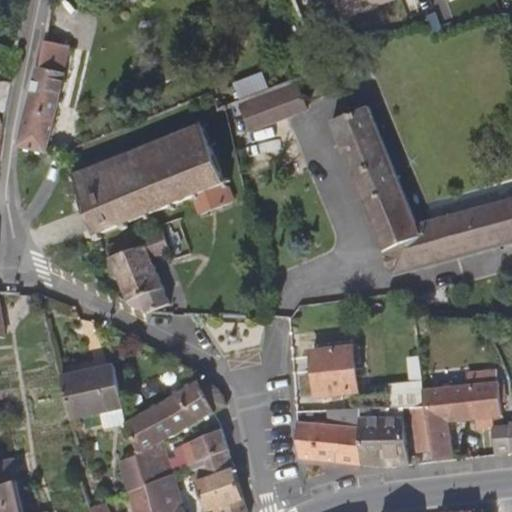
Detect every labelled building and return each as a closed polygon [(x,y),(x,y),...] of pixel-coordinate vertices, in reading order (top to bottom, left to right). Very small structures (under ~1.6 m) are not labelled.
[(336,0),(344,19),(394,0),(336,0)] [(16,148),(46,154),(62,92),(71,46),(44,40),(39,67),(35,67),(16,148)] [(242,99),(272,88),(265,70),(235,81),(242,99)] [(5,131),(14,82),(0,81),(0,116),(2,121),(5,131)] [(242,107),(252,133),(308,112),(298,85),(242,107)] [(419,225),(371,107),(332,123),(384,252),(424,237),(419,225)] [(73,175),(98,237),(196,198),(203,214),(233,201),(202,123),(73,175)] [(511,198),(419,225),(424,237),(384,252),(395,278),(511,244),(511,198)] [(99,287),(146,314),(171,304),(155,259),(171,253),(162,229),(103,249),(88,255),(99,287)] [(311,352),(316,398),(360,394),(355,347),(311,352)] [(411,408),(428,407),(425,390),(421,356),(409,358),(411,381),(390,384),(393,409),(403,408),(411,408)] [(126,409),(123,395),(118,374),(117,365),(62,376),(72,420),(126,409)] [(118,374),(123,395),(134,393),(130,373),(118,374)] [(141,456),(164,443),(167,441),(217,413),(227,406),(221,389),(205,379),(199,382),(127,424),(141,456)] [(436,463),(456,461),(451,423),(503,417),(500,382),(425,390),(428,407),(434,451),(436,463)] [(434,451),(428,407),(411,408),(418,452),(434,451)] [(393,468),(411,466),(403,408),(393,409),(359,410),(363,467),(369,468),(393,468)] [(315,462),(363,467),(359,410),(333,411),(333,423),(298,422),(299,442),(301,460),(315,462)] [(225,432),(224,430),(175,450),(177,457),(171,460),(164,443),(141,456),(149,486),(176,473),(189,467),(194,465),(230,450),(225,432)] [(236,469),(230,450),(194,465),(189,467),(195,484),(236,469)] [(156,511),(149,486),(141,456),(121,462),(121,463),(135,511),(111,511),(106,496),(89,501),(92,511),(156,511)] [(0,464),(4,483),(17,481),(20,480),(16,460),(0,460),(0,464)] [(4,483),(0,464),(0,511),(25,511),(17,481),(4,483)] [(249,511),(245,497),(236,469),(199,483),(206,511),(211,511),(222,509),(223,511),(249,511)]
